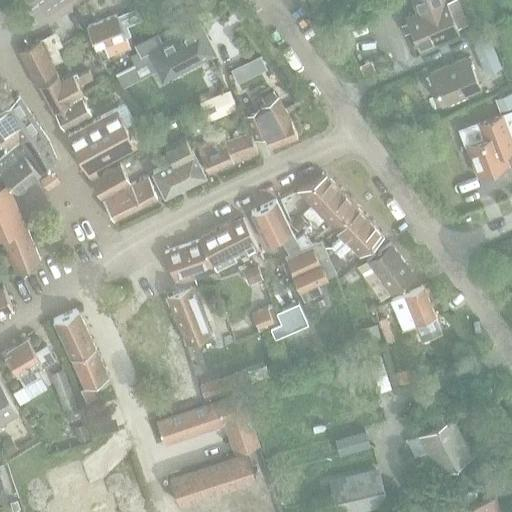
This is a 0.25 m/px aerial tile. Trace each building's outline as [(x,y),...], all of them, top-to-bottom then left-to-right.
[(435,41),(458,31),(445,0),(443,0),(412,0),(417,11),(404,17),(418,50),(436,43),(435,41)] [(128,30),(143,24),(136,7),(121,13),(128,30)] [(107,55),(129,47),(117,15),(114,16),(87,26),(96,48),(103,45),(107,55)] [(162,77),(213,51),(199,24),(161,42),(157,33),(143,40),(162,77)] [(57,73),(55,71),(52,64),(62,59),(48,33),(17,49),(35,85),(39,83),(57,73)] [(485,72),(500,66),(489,39),(474,45),(485,72)] [(131,50),(136,61),(148,55),(143,44),(131,50)] [(428,72),(441,103),(479,86),(466,56),(428,72)] [(104,64),(114,79),(122,73),(112,58),(104,64)] [(68,102),(82,94),(79,87),(77,84),(92,76),(88,68),(78,73),(72,62),(55,71),(57,73),(39,83),(53,110),(68,102)] [(200,103),(207,120),(236,108),(229,90),(200,103)] [(499,108),(511,103),(511,95),(510,91),(495,97),(499,108)] [(258,122),(269,145),(297,134),(290,117),(277,93),(259,104),(265,115),(260,118),(259,122),(258,122)] [(28,134),(39,125),(18,94),(0,107),(0,121),(3,125),(0,127),(0,140),(4,147),(17,138),(20,141),(28,135),(28,134)] [(68,102),(53,110),(63,128),(78,120),(91,112),(82,95),(83,95),(82,94),(68,102)] [(66,134),(89,175),(96,171),(92,165),(136,142),(125,121),(133,117),(126,103),(66,134)] [(463,142),(477,176),(499,168),(481,122),(468,127),(473,138),(463,142)] [(23,153),(39,171),(56,158),(48,139),(39,125),(28,134),(28,135),(20,141),(22,144),(16,149),(21,154),(23,153)] [(221,133),(232,161),(257,150),(250,131),(226,141),(223,133),(221,133)] [(208,171),(232,161),(221,133),(197,143),(208,171)] [(172,160),(184,183),(204,173),(186,135),(166,146),(172,160)] [(21,154),(16,149),(14,146),(0,157),(0,171),(16,190),(39,171),(23,153),(21,154)] [(164,193),(184,183),(172,160),(165,163),(164,162),(159,165),(160,166),(152,170),(164,193)] [(91,178),(100,195),(128,180),(120,164),(91,178)] [(102,198),(112,218),(157,196),(143,169),(131,175),(134,182),(102,198)] [(307,219),(339,188),(325,172),(297,187),(310,204),(301,212),(307,219)] [(2,233),(25,223),(7,180),(0,183),(0,233),(1,233),(2,233)] [(330,226),(353,203),(339,188),(307,219),(314,226),(323,218),(330,226)] [(316,239),(300,245),(290,229),(275,198),(250,210),(265,241),(278,235),(288,251),(284,254),(286,258),(292,272),(290,273),(302,300),(321,291),(317,283),(328,278),(327,275),(336,271),(321,238),(316,240),(316,239)] [(334,251),(367,218),(353,203),(330,226),(340,236),(329,246),(334,251)] [(290,222),(297,229),(306,220),(299,213),(290,222)] [(230,220),(197,237),(198,239),(209,258),(240,244),(243,250),(256,243),(242,214),(230,220)] [(367,218),(334,251),(338,256),(349,246),(357,255),(381,234),(367,218)] [(25,223),(2,233),(9,251),(0,254),(0,258),(2,264),(12,260),(15,269),(40,259),(25,223)] [(210,271),(198,239),(164,251),(175,282),(182,279),(183,281),(210,271)] [(356,265),(379,298),(390,290),(413,273),(390,241),(356,265)] [(0,309),(12,304),(3,284),(0,285),(0,309)] [(166,294),(185,341),(209,331),(191,284),(166,294)] [(391,298),(404,327),(434,314),(422,285),(391,298)] [(251,311),(257,326),(273,319),(267,305),(251,311)] [(52,318),(83,385),(106,375),(76,307),(52,318)] [(269,324),(273,334),(290,327),(286,318),(269,324)] [(46,343),(35,350),(26,336),(7,348),(9,351),(5,354),(23,384),(40,374),(36,368),(54,357),(46,343)] [(50,371),(63,407),(76,403),(63,366),(50,371)] [(0,423),(18,413),(0,382),(0,423)] [(233,451),(257,443),(240,391),(155,419),(163,442),(224,422),(233,451)] [(438,469),(440,472),(473,454),(452,415),(419,433),(428,450),(420,454),(425,462),(417,466),(423,477),(438,469)] [(2,442),(8,452),(16,447),(10,437),(2,442)] [(170,474),(178,500),(255,475),(246,448),(170,474)] [(328,477),(336,511),(349,511),(387,503),(378,465),(328,477)] [(69,472),(46,478),(56,511),(122,511),(116,495),(80,506),(69,472)] [(462,504),(464,511),(496,511),(493,496),(462,504)]
